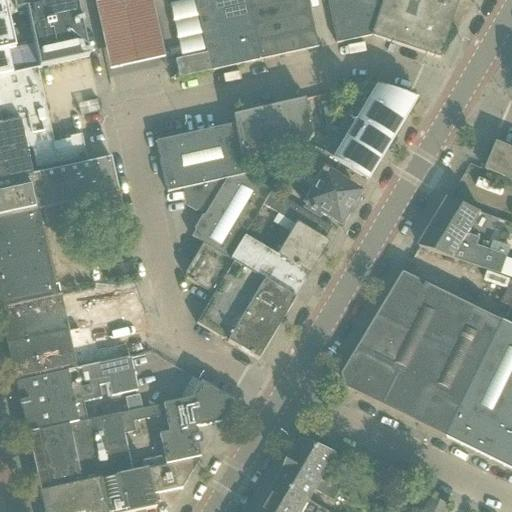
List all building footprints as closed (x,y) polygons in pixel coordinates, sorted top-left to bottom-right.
[(0,0),(0,77),(40,69),(87,58),(86,57),(87,57),(74,0),(0,0)] [(150,0),(91,0),(108,71),(164,58),(150,0)] [(193,0),(206,55),(210,72),(259,61),(259,60),(245,0),(193,0)] [(245,0),(259,60),(260,61),(318,49),(313,29),(307,0),(245,0)] [(382,0),(381,0),(326,0),(336,45),(370,37),(382,0)] [(382,0),(370,37),(440,60),(458,0),(473,0),(475,0),(382,0)] [(210,72),(206,55),(175,62),(178,79),(210,72)] [(0,77),(0,126),(47,117),(36,70),(0,77)] [(363,87),(357,97),(401,123),(401,124),(402,125),(417,101),(388,91),(387,93),(368,86),(363,87)] [(357,97),(346,116),(390,143),(401,124),(401,123),(357,97)] [(232,117),(234,126),(241,160),(306,145),(312,136),(304,101),(232,117)] [(346,116),(334,135),(378,162),(390,143),(346,116)] [(47,117),(0,126),(0,183),(86,164),(80,136),(69,138),(69,140),(53,144),(47,117)] [(167,195),(186,191),(245,177),(241,160),(234,126),(156,143),(167,195)] [(334,135),(322,155),(338,165),(366,182),(378,162),(334,135)] [(511,150),(498,144),(486,172),(511,182),(511,150)] [(338,165),(322,155),(315,151),(301,174),(315,182),(311,188),(315,190),(304,208),(310,211),(309,212),(313,214),(313,213),(320,217),(322,214),(339,224),(348,210),(349,211),(358,195),(330,177),(338,165)] [(0,311),(56,299),(37,212),(118,195),(110,159),(86,164),(0,183),(0,311)] [(190,239),(202,246),(228,261),(242,238),(263,204),(270,192),(245,177),(186,191),(191,209),(199,207),(206,212),(190,239)] [(242,238),(228,261),(295,300),(295,299),(302,289),(329,244),(320,238),(327,227),(270,192),(263,204),(296,224),(275,258),(242,238)] [(440,214),(432,228),(465,242),(477,247),(479,240),(468,236),(471,231),(482,213),(468,207),(449,200),(440,214)] [(432,228),(420,248),(421,249),(440,255),(455,260),(501,276),(507,257),(477,247),(465,242),(432,228)] [(228,261),(202,246),(184,276),(186,281),(213,297),(196,325),(223,341),(224,340),(228,342),(227,344),(258,362),(295,300),(228,261)] [(348,390),(447,438),(503,323),(405,274),(344,376),(348,390)] [(56,299),(0,311),(0,314),(15,384),(129,360),(113,286),(56,299)] [(511,327),(503,323),(447,438),(511,469),(511,327)] [(129,360),(15,384),(26,435),(87,422),(82,403),(100,399),(97,387),(109,384),(111,397),(136,392),(129,360)] [(191,378),(181,395),(188,400),(191,399),(201,384),(191,378)] [(188,400),(147,409),(150,419),(166,416),(170,434),(160,437),(166,464),(198,457),(195,445),(200,444),(201,444),(199,436),(195,437),(193,429),(193,428),(199,427),(199,428),(221,423),(233,402),(201,383),(201,384),(191,399),(188,400)] [(26,435),(39,493),(199,459),(200,457),(198,457),(166,464),(131,472),(123,435),(133,433),(131,423),(150,419),(147,409),(87,422),(26,435)] [(302,444),(291,463),(340,492),(346,481),(327,470),(336,456),(302,444)] [(39,493),(43,511),(141,511),(155,509),(152,495),(181,489),(199,459),(39,493)] [(291,463),(280,482),(310,500),(316,490),(335,501),(340,492),(291,463)] [(268,502),(285,511),(328,511),(329,511),(310,500),(280,482),(268,502)] [(445,511),(448,507),(432,498),(424,511),(407,511),(398,507),(395,511),(445,511)] [(285,511),(268,502),(262,511),(285,511)]
